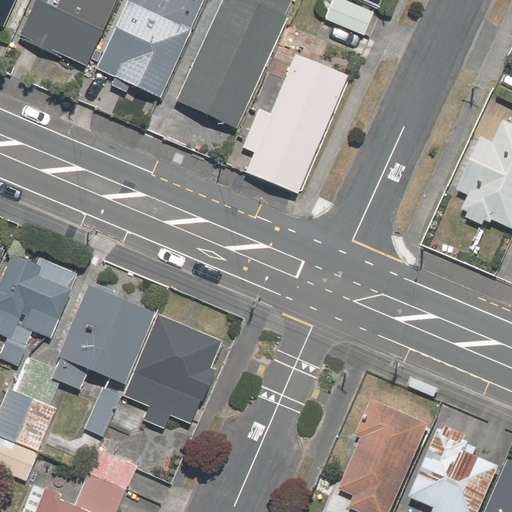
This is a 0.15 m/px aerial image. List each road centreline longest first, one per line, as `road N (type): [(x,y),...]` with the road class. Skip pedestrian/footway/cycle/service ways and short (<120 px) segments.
road 1 (residential): [(0,143),(332,283)]
road 2 (residential): [(332,283),(456,0)]
road 3 (residential): [(227,511),(332,283)]
road 4 (residential): [(332,283),(511,358)]
